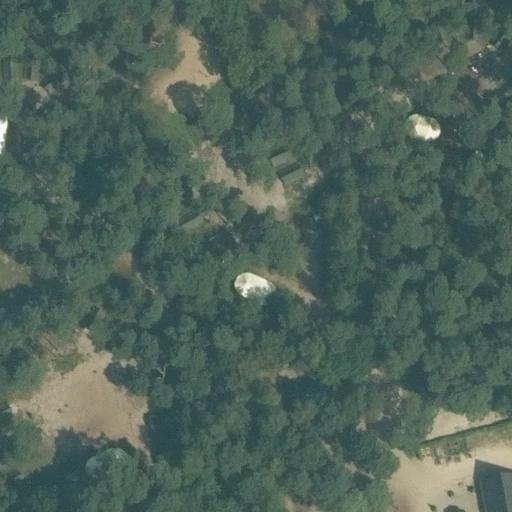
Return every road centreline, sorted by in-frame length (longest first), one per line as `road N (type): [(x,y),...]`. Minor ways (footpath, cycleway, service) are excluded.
road 1 (track): [(284,0),(388,511)]
road 2 (track): [(363,381),(511,331)]
